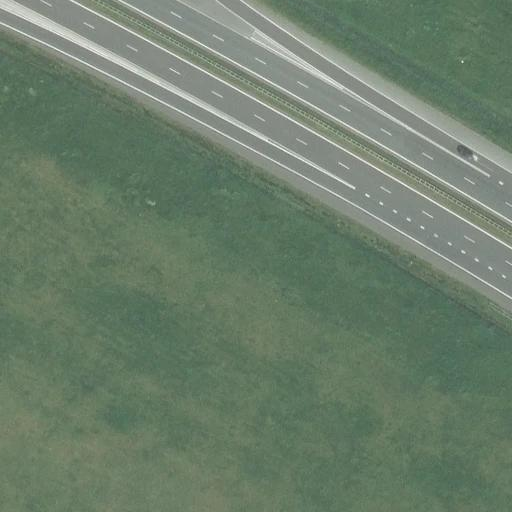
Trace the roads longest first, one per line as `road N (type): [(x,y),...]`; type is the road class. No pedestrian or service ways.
road 1 (motorway): [(511,211),(150,0)]
road 2 (motorway): [(0,17),(356,176)]
road 3 (motorway): [(33,0),(356,176)]
road 4 (motorway): [(511,183),(225,0)]
road 5 (motorway): [(356,176),(511,267)]
